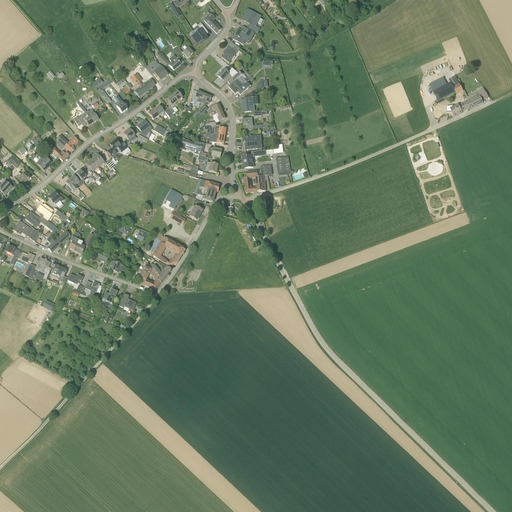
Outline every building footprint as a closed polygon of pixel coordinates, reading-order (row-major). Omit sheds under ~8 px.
[(189,2),(187,0),(183,0),(175,5),(177,9),(189,2)] [(177,8),(175,6),(171,8),(175,15),(179,13),(177,8)] [(256,27),(261,17),(251,11),(248,18),(245,16),(242,20),(250,24),(248,28),(258,34),(260,29),(256,27)] [(217,17),(212,13),(208,17),(204,21),(217,34),(221,30),(213,22),(213,23),(212,22),(215,19),(217,17)] [(208,33),(201,24),(198,27),(200,30),(190,38),(197,47),(207,39),(205,36),(208,33)] [(245,33),(238,30),(233,40),(243,45),(245,42),(249,44),(253,36),(246,32),(245,33)] [(234,50),(229,46),(223,54),(225,55),(222,58),(229,63),(240,50),(236,47),(234,50)] [(187,59),(193,54),(188,48),(183,54),(187,59)] [(165,67),(168,63),(161,57),(159,52),(156,55),(160,59),(158,60),(165,67)] [(178,57),(177,58),(174,54),(169,59),(172,62),(168,65),(173,71),(183,62),(178,57)] [(155,61),(146,69),(157,83),(160,81),(160,82),(168,75),(161,67),(160,65),(159,66),(155,61)] [(233,77),(237,73),(232,69),(229,73),(225,69),(218,76),(223,81),(230,74),(233,77)] [(238,74),(237,73),(233,77),(228,82),(231,85),(228,87),(235,95),(237,93),(238,92),(241,95),(248,88),(248,89),(249,88),(251,86),(248,83),(246,84),(241,84),(237,79),(242,75),(240,72),(238,74)] [(143,86),(140,82),(141,81),(136,75),(131,79),(136,85),(137,84),(140,88),(134,92),(139,98),(154,86),(150,80),(143,86)] [(451,83),(455,93),(456,94),(463,91),(455,76),(449,79),(451,83)] [(125,86),(127,84),(122,78),(115,83),(118,87),(120,86),(120,88),(124,85),(125,86)] [(98,88),(101,86),(100,85),(103,83),(99,80),(93,85),(101,95),(100,95),(104,100),(106,98),(98,88)] [(455,93),(451,83),(435,91),(433,92),(438,102),(455,93)] [(125,96),(130,91),(129,90),(132,89),(128,84),(126,86),(128,88),(123,92),(125,96)] [(481,95),(486,93),(484,90),(478,93),(467,98),(468,101),(469,104),(467,105),(469,109),(469,110),(483,103),(482,100),(484,99),(481,95)] [(172,96),(177,102),(182,98),(177,92),(172,96)] [(198,101),(201,102),(204,95),(197,92),(195,98),(198,100),(198,101)] [(254,111),(252,94),(244,97),(245,100),(241,101),(242,107),(244,107),(245,113),(251,112),(251,111),(254,111)] [(204,95),(201,102),(201,104),(204,105),(206,106),(208,105),(208,104),(209,104),(211,98),(204,95)] [(177,102),(172,96),(167,100),(172,107),(177,102)] [(122,114),(127,110),(117,97),(114,99),(118,106),(116,107),(122,114)] [(97,100),(96,98),(93,100),(94,101),(90,103),(94,109),(101,105),(102,104),(99,99),(97,100)] [(462,113),(469,109),(467,105),(469,104),(468,101),(458,106),(458,105),(450,109),(454,117),(462,113)] [(214,116),(222,112),(218,105),(212,108),(214,112),(213,112),(214,116)] [(94,124),(86,112),(81,106),(79,107),(83,112),(86,116),(78,121),(76,118),(74,120),(78,127),(82,125),(83,126),(84,127),(85,127),(85,126),(87,124),(89,127),(94,124)] [(159,107),(154,111),(159,117),(164,113),(159,107)] [(198,112),(201,115),(207,109),(204,107),(198,112)] [(88,111),(86,112),(94,124),(98,121),(92,110),(89,112),(88,111)] [(174,116),(172,114),(172,115),(168,110),(165,112),(170,119),(174,116)] [(159,117),(154,111),(148,115),(153,121),(159,117)] [(222,112),(214,116),(212,116),(215,123),(218,121),(219,122),(225,119),(222,112)] [(245,125),(246,131),(262,129),(262,125),(253,126),(252,119),(249,119),(249,118),(243,119),(244,125),(245,125)] [(139,133),(140,134),(149,139),(151,135),(149,132),(152,129),(145,120),(137,127),(141,132),(139,133)] [(166,137),(169,133),(157,126),(153,131),(163,137),(163,136),(166,137)] [(214,131),(210,131),(210,135),(224,137),(225,129),(219,128),(219,129),(215,128),(214,131)] [(123,135),(128,141),(131,138),(133,141),(136,138),(129,130),(123,135)] [(149,139),(140,134),(138,138),(147,143),(149,139)] [(223,145),(224,137),(210,135),(207,134),(206,137),(206,138),(215,139),(215,143),(217,143),(216,144),(223,145)] [(251,137),(251,135),(246,136),(246,138),(243,138),(243,143),(244,143),(245,144),(246,144),(246,146),(245,146),(246,150),(262,149),(261,136),(251,137)] [(62,150),(68,144),(61,137),(58,140),(61,144),(58,146),(62,150)] [(74,137),(68,144),(62,150),(63,151),(65,148),(70,152),(74,148),(72,147),(78,141),(74,137)] [(184,139),(182,139),(179,150),(193,154),(201,156),(204,144),(196,143),(194,145),(190,143),(184,139)] [(130,143),(128,141),(124,144),(124,143),(121,146),(116,140),(109,145),(112,149),(107,152),(112,158),(117,154),(114,151),(118,148),(119,150),(119,151),(120,152),(122,153),(128,148),(126,146),(130,143)] [(18,151),(22,155),(27,152),(23,147),(18,151)] [(62,157),(53,147),(50,150),(60,159),(63,163),(69,156),(66,153),(62,157)] [(213,149),(210,149),(208,156),(211,156),(211,157),(219,159),(221,151),(213,149)] [(267,156),(266,155),(266,151),(252,153),(252,156),(242,157),(243,163),(245,163),(246,169),(253,168),(252,158),(267,156)] [(13,166),(17,162),(12,156),(6,161),(10,166),(11,165),(13,166)] [(45,172),(48,169),(47,168),(51,164),(44,156),(36,164),(45,172)] [(97,156),(92,160),(98,168),(104,163),(97,156)] [(207,163),(208,161),(208,159),(199,156),(197,160),(205,162),(204,166),(206,166),(207,163)] [(290,172),(288,157),(276,159),(278,177),(294,174),(293,172),(290,172)] [(98,168),(92,160),(87,165),(93,172),(98,168)] [(113,169),(107,162),(105,164),(111,172),(113,169)] [(207,163),(206,166),(205,171),(208,172),(216,174),(218,165),(210,163),(207,163)] [(261,172),(257,172),(257,177),(264,177),(267,176),(272,176),(271,166),(261,167),(261,172)] [(76,174),(78,177),(83,183),(87,179),(80,171),(76,174)] [(30,177),(25,172),(21,176),(18,173),(15,177),(24,185),(29,180),(28,179),(30,177)] [(257,177),(257,172),(246,173),(247,177),(244,178),(246,193),(257,193),(266,192),(265,181),(264,177),(257,177)] [(83,183),(78,177),(76,179),(74,176),(70,180),(78,189),(84,184),(83,183)] [(198,179),(195,186),(199,187),(207,190),(216,193),(218,193),(219,186),(198,179)] [(78,189),(70,180),(66,183),(68,186),(66,188),(70,192),(71,191),(73,193),(78,189)] [(10,191),(12,188),(5,181),(0,185),(0,191),(4,195),(9,190),(10,191)] [(205,195),(207,190),(199,187),(195,186),(192,193),(196,195),(203,197),(203,195),(205,195)] [(181,199),(182,196),(171,190),(166,200),(170,202),(168,206),(175,210),(181,199)] [(212,203),(216,193),(207,190),(205,195),(203,195),(203,197),(202,200),(212,203)] [(50,200),(47,203),(55,208),(55,209),(57,207),(58,208),(62,205),(60,203),(63,201),(60,197),(59,198),(55,193),(49,198),(50,200)] [(174,211),(176,212),(183,201),(181,199),(175,210),(174,211)] [(43,203),(37,211),(41,214),(44,216),(43,218),(46,220),(52,213),(51,212),(52,210),(43,203)] [(197,221),(202,211),(195,207),(189,217),(197,221)] [(46,220),(43,218),(41,216),(40,217),(39,219),(30,212),(26,219),(37,227),(40,222),(45,225),(55,233),(58,229),(47,221),(48,221),(46,220)] [(170,219),(184,226),(187,219),(174,212),(170,219)] [(22,233),(29,239),(35,230),(31,227),(30,229),(20,222),(14,230),(20,235),(22,233)] [(127,234),(128,235),(130,232),(121,227),(119,231),(126,235),(127,234)] [(32,241),(38,232),(35,230),(29,239),(32,241)] [(38,232),(32,241),(34,242),(41,234),(38,232)] [(56,241),(60,245),(69,236),(66,232),(56,241)] [(69,249),(74,251),(77,244),(79,241),(76,240),(78,235),(74,233),(70,242),(72,243),(69,249)] [(87,249),(93,236),(90,235),(85,244),(86,245),(85,247),(87,249)] [(51,253),(60,245),(56,241),(51,236),(47,240),(52,245),(48,249),(51,253)] [(151,250),(155,252),(161,241),(157,238),(151,250)] [(164,264),(168,267),(169,266),(170,267),(176,264),(184,251),(163,238),(153,256),(164,264)] [(77,244),(74,251),(77,253),(81,255),(85,247),(82,245),(83,243),(79,241),(77,244)] [(14,266),(16,262),(20,252),(15,249),(8,246),(5,252),(14,256),(10,264),(14,266)] [(22,254),(20,253),(17,259),(19,260),(28,264),(29,262),(31,263),(32,261),(34,257),(28,254),(28,256),(22,253),(22,254)] [(106,264),(109,258),(98,253),(96,259),(106,264)] [(36,267),(34,266),(28,277),(32,279),(36,270),(45,274),(43,278),(46,280),(51,269),(48,268),(50,263),(40,259),(36,267)] [(118,274),(119,272),(122,274),(125,267),(121,266),(121,265),(112,261),(110,266),(113,267),(111,271),(118,274)] [(162,272),(163,272),(162,273),(166,277),(171,270),(167,268),(167,267),(159,261),(158,263),(162,268),(163,268),(164,269),(162,272)] [(28,277),(34,266),(30,264),(27,272),(25,276),(28,277)] [(151,264),(150,266),(153,268),(159,276),(157,279),(156,280),(160,283),(161,283),(166,277),(162,273),(163,272),(162,272),(161,274),(154,266),(153,265),(151,264)] [(64,277),(67,270),(56,265),(52,274),(60,278),(63,279),(62,282),(64,283),(66,280),(67,278),(64,277)] [(153,268),(150,266),(151,267),(152,269),(151,270),(150,272),(157,279),(159,276),(153,268)] [(145,281),(150,272),(151,270),(145,267),(141,275),(138,279),(139,280),(138,282),(140,283),(140,285),(144,286),(147,287),(149,283),(145,281)] [(76,292),(80,294),(82,287),(79,286),(79,285),(80,285),(83,278),(77,275),(76,277),(71,275),(69,279),(67,278),(66,280),(76,284),(74,288),(75,289),(73,291),(76,292)] [(155,291),(160,283),(156,280),(153,284),(149,283),(147,287),(155,291)] [(93,283),(93,285),(87,282),(84,288),(91,292),(87,302),(92,304),(94,299),(98,301),(100,295),(96,293),(99,285),(93,283)] [(109,294),(106,293),(103,299),(106,300),(106,302),(105,305),(110,307),(111,304),(112,305),(117,293),(111,290),(109,294)] [(133,311),(136,303),(128,299),(129,297),(124,295),(119,307),(124,309),(124,307),(133,311)] [(51,312),(55,305),(46,301),(43,308),(51,312)]
